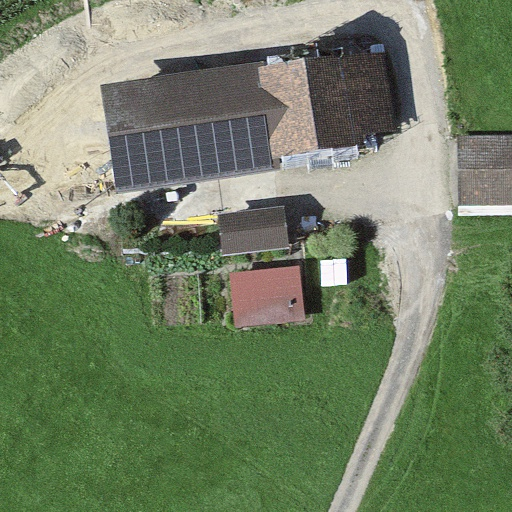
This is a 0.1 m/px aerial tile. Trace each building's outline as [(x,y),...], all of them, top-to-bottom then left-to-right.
[(281,162),(366,149),(364,139),(396,134),(384,54),(259,72),(273,163),(281,162)] [(250,66),(102,88),(118,197),(282,173),(281,162),(273,163),(259,72),(251,74),(250,66)] [(459,219),(511,217),(511,134),(458,136),(459,219)] [(218,216),(223,258),(290,251),(285,209),(218,216)] [(300,269),(230,275),(235,330),(305,324),(300,269)]
